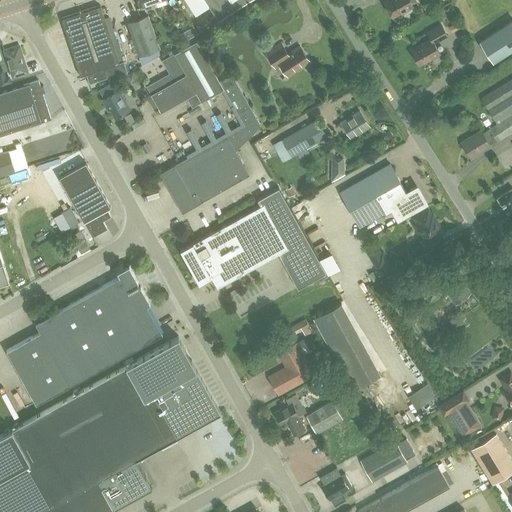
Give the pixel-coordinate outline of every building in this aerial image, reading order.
[(137,0),(140,8),(162,0),(137,0)] [(186,0),(196,15),(209,6),(218,21),(251,0),(186,0)] [(393,17),(417,3),(415,0),(387,0),(389,3),(386,4),(393,17)] [(118,73),(115,64),(119,63),(100,5),(62,18),(81,76),(86,74),(89,84),(109,77),(109,76),(118,73)] [(139,56),(160,49),(148,15),(127,22),(139,56)] [(511,20),(480,42),(493,61),(511,48),(511,20)] [(419,65),(440,53),(434,42),(447,35),(442,24),(427,32),(431,39),(411,50),(419,65)] [(185,31),(181,33),(185,40),(189,38),(185,31)] [(155,108),(158,106),(161,112),(196,92),(201,101),(224,88),(197,40),(162,60),(169,73),(146,86),(151,94),(148,95),(148,97),(153,107),(155,108)] [(288,53),(285,48),(282,43),(266,53),(275,67),(280,64),(288,76),(311,62),(300,46),(288,53)] [(13,77),(28,72),(19,45),(4,50),(13,77)] [(9,76),(5,77),(2,69),(0,69),(0,80),(1,84),(11,81),(9,76)] [(225,88),(224,88),(245,124),(160,172),(183,212),(250,174),(236,150),(261,125),(248,101),(248,100),(248,98),(248,97),(247,96),(246,95),(245,95),(244,95),(233,76),(220,79),(225,88)] [(481,130),(461,141),(471,157),(491,145),(490,144),(497,139),(498,141),(511,131),(511,78),(481,97),(498,123),(483,132),(481,130)] [(41,85),(39,80),(0,92),(0,135),(51,119),(43,93),(44,92),(45,91),(43,85),(41,85)] [(130,109),(119,89),(102,99),(108,110),(110,108),(115,117),(130,109)] [(351,138),(370,126),(360,110),(341,122),(351,138)] [(130,113),(125,116),(129,124),(135,121),(130,113)] [(287,159),(292,157),(328,136),(318,118),(282,139),(273,144),(283,162),(287,159)] [(0,175),(16,171),(9,150),(0,153),(0,175)] [(334,157),(334,159),(333,159),(332,180),(344,173),(344,159),(343,159),(343,157),(334,157)] [(86,162),(59,176),(84,220),(107,208),(111,206),(111,205),(110,206),(86,162)] [(390,163),(340,191),(360,226),(390,209),(395,219),(407,212),(425,202),(417,187),(415,183),(405,189),(390,163)] [(184,247),(180,249),(200,284),(212,277),(217,287),(279,252),(284,261),(298,287),(326,272),(320,260),(313,248),(279,187),(258,199),(261,204),(193,242),(184,247)] [(511,187),(497,197),(510,218),(511,217),(511,187)] [(83,220),(93,237),(108,228),(104,220),(112,216),(107,208),(84,220),(83,220)] [(431,215),(428,210),(415,217),(418,222),(414,224),(418,231),(420,231),(423,236),(421,236),(425,244),(443,233),(432,214),(431,215)] [(381,251),(376,242),(365,248),(378,271),(391,264),(383,250),(381,251)] [(0,285),(10,283),(3,263),(4,263),(0,252),(0,285)] [(140,287),(137,283),(138,282),(129,265),(117,272),(120,276),(36,323),(40,331),(7,350),(36,404),(162,333),(155,320),(158,319),(149,304),(150,304),(141,286),(140,287)] [(415,292),(425,286),(418,276),(408,282),(415,292)] [(456,304),(471,293),(459,277),(444,288),(456,304)] [(431,302),(441,294),(435,287),(425,294),(431,302)] [(313,331),(306,318),(289,327),(294,335),(302,330),(305,335),(313,331)] [(428,318),(421,324),(428,334),(436,329),(428,318)] [(279,393),(314,374),(297,343),(279,352),(286,366),(269,376),(279,393)] [(12,428),(0,434),(0,511),(101,511),(113,506),(114,508),(152,487),(136,458),(177,436),(135,360),(12,428)] [(511,373),(511,372),(500,378),(507,389),(504,391),(511,403),(511,373)] [(448,413),(462,437),(481,425),(467,401),(470,399),(464,389),(438,405),(444,416),(448,413)] [(316,432),(343,417),(333,400),(306,415),(316,432)] [(292,402),(275,412),(282,424),(287,421),(294,434),(305,428),(298,415),(299,414),(292,402)] [(501,420),(504,407),(495,405),(492,418),(501,420)] [(493,483),(511,470),(511,458),(496,434),(472,449),(493,483)] [(361,459),(373,480),(408,461),(406,458),(415,453),(406,437),(397,442),(396,440),(361,459)] [(402,511),(450,485),(438,464),(359,509),(360,511),(402,511)] [(336,467),(319,476),(324,484),(323,485),(330,499),(331,499),(342,493),(353,486),(345,472),(341,475),(336,467)] [(511,511),(511,493),(511,494),(502,479),(492,485),(508,511),(511,511)]
